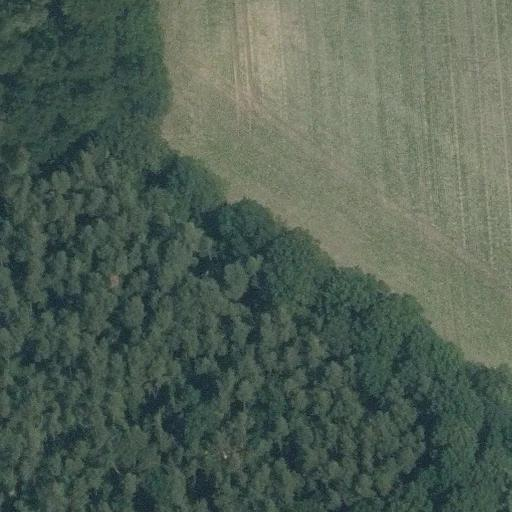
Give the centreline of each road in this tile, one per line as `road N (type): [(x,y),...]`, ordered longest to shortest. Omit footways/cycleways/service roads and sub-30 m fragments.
road 1 (track): [(104,0),(114,135),(511,420)]
road 2 (track): [(114,135),(0,53)]
